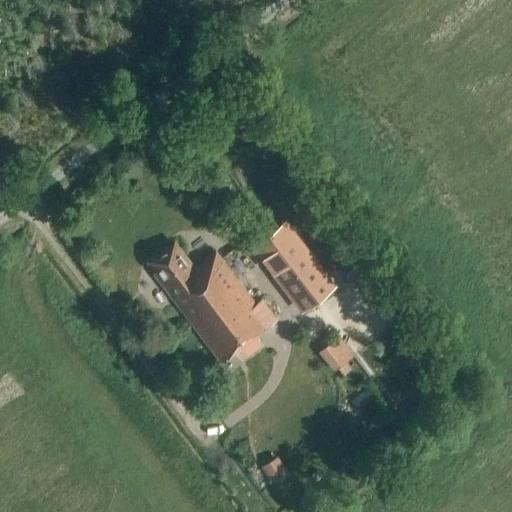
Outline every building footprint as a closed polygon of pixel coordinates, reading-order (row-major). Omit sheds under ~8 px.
[(271,235),(247,253),(297,318),(321,300),(271,235)] [(173,241),(147,260),(156,272),(153,274),(220,363),(235,352),(241,360),(263,344),(256,335),(277,319),(261,298),(255,302),(216,251),(193,268),(173,241)] [(353,355),(338,336),(334,339),(330,334),(318,344),(322,349),(318,352),(333,371),(353,355)] [(307,377),(324,359),(304,342),(288,361),(307,377)] [(273,483),(289,473),(277,455),(261,465),(273,483)]
